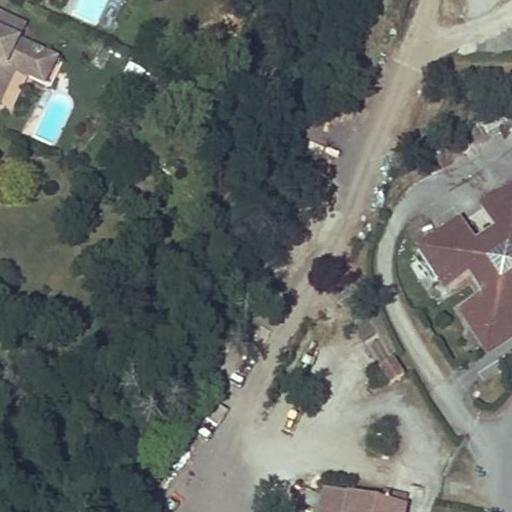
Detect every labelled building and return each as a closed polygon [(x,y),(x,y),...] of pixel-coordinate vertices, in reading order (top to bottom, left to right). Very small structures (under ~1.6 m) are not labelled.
[(26,23),(0,11),(0,99),(17,66),(45,80),(56,56),(19,38),(26,23)] [(511,187),(480,207),(495,230),(507,248),(511,245),(511,187)] [(473,243),(460,223),(419,251),(447,291),(468,276),(482,295),(461,310),(487,351),(511,334),(511,300),(500,281),(491,288),(478,270),(486,264),(473,243)] [(495,230),(473,243),(486,264),(478,270),(491,288),(500,281),(511,300),(511,245),(507,248),(495,230)] [(387,392),(403,381),(389,361),(374,372),(387,392)] [(380,494),(380,498),(379,502),(323,490),(317,511),(403,511),(407,498),(380,494)]
